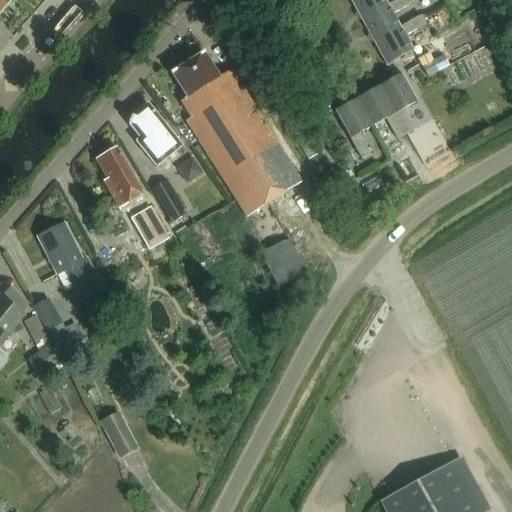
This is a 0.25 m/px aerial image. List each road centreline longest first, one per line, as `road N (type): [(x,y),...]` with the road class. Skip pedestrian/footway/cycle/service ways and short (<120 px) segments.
road 1 (unclassified): [(223,511),(300,360),(375,247),(511,160)]
road 2 (unclassified): [(0,240),(206,0)]
road 3 (tertiary): [(0,95),(82,0)]
